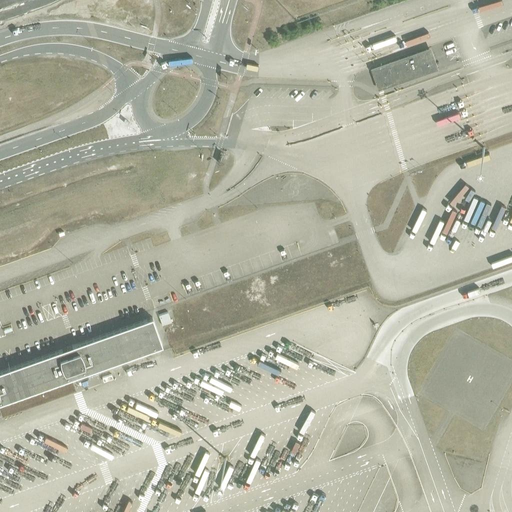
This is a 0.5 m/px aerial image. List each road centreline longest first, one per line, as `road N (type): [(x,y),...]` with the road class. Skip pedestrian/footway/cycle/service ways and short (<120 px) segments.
road 1 (tertiary): [(187,54),(63,25),(0,35)]
road 2 (tertiary): [(0,182),(159,136)]
road 3 (unclassified): [(0,59),(39,48),(91,53),(134,93)]
road 4 (tertiary): [(134,93),(92,121),(0,153)]
